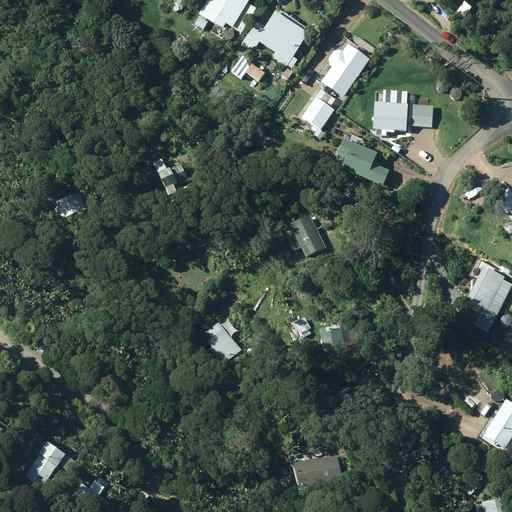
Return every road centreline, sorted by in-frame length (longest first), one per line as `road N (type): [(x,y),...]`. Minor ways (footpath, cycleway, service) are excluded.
road 1 (residential): [(407,511),(397,403),(433,211),(455,164),(511,114)]
road 2 (residential): [(0,335),(113,424),(175,511)]
road 3 (unclassified): [(387,0),(511,101)]
